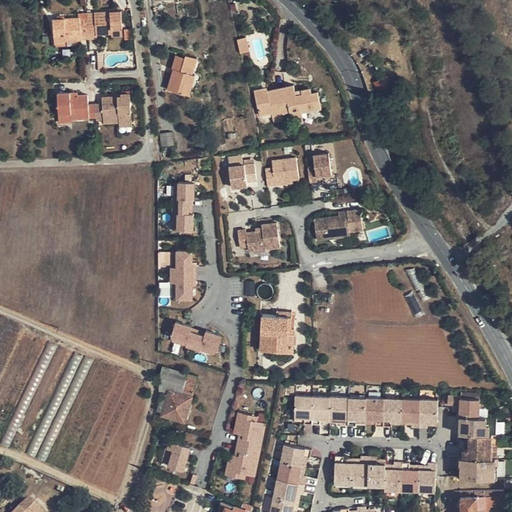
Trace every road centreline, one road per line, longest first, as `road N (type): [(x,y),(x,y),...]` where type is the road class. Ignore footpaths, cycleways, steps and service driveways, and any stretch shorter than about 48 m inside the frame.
road 1 (secondary): [(288,0),(344,62),(401,194),(511,371)]
road 2 (residential): [(206,201),(212,277),(236,332),(237,377),(190,511)]
road 3 (residential): [(134,0),(149,159),(0,166)]
road 4 (residential): [(441,442),(335,443),(320,511)]
